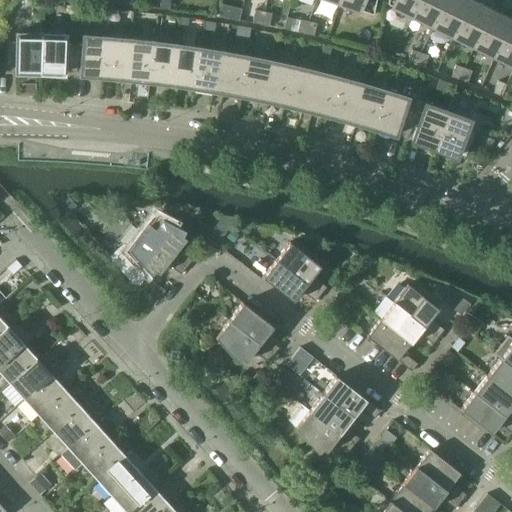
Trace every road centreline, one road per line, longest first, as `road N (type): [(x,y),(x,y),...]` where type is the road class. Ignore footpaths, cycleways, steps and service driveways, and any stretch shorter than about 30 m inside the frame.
road 1 (residential): [(511,487),(210,251),(135,348)]
road 2 (tertiary): [(465,218),(265,154),(30,124)]
road 3 (residential): [(284,511),(135,348)]
road 4 (residential): [(135,348),(32,234)]
